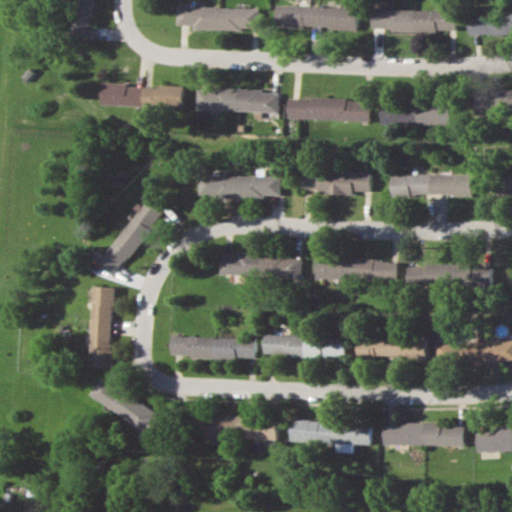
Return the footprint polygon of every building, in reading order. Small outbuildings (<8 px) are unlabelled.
[(92,0),(72,0),(71,34),(91,35),(92,0)] [(359,28),(359,7),(279,4),(278,26),(359,28)] [(177,26),(260,29),(260,8),(178,5),(177,26)] [(458,31),(458,10),(374,9),(374,29),(458,31)] [(511,12),(470,16),(472,35),(511,31),(511,12)] [(184,85),(103,83),(102,104),(184,107),(184,85)] [(197,109),(279,111),(279,90),(198,88),(197,109)] [(511,110),(511,89),(477,91),(478,111),(511,110)] [(370,120),(371,99),(290,97),(289,118),(370,120)] [(452,123),(452,102),(382,104),(383,125),(452,123)] [(372,170),(301,168),(301,191),(354,192),(354,190),(372,190),(372,170)] [(392,174),(392,195),(473,194),(473,173),(392,174)] [(282,175),(200,174),(200,195),(281,196),(282,175)] [(102,260),(119,273),(165,208),(150,197),(144,206),(142,204),(102,260)] [(221,273),(302,276),(303,255),(221,253),(221,273)] [(316,278),(398,278),(398,258),(317,258),(316,278)] [(408,264),(408,284),(493,285),(493,264),(408,264)] [(113,367),(114,286),(93,285),(92,367),(113,367)] [(345,357),(346,336),(264,333),(264,354),(345,357)] [(256,358),(257,337),(172,335),(171,355),(256,358)] [(427,336),(358,335),(358,356),(427,357),(427,336)] [(511,361),(511,340),(469,341),(470,362),(511,361)] [(459,361),(458,342),(437,343),(438,362),(459,361)] [(161,408),(99,379),(90,399),(151,428),(161,408)] [(277,417),(204,414),(203,435),(276,438),(277,417)] [(290,445),(353,446),(353,443),(370,443),(371,422),(290,420),(290,445)] [(383,443),(465,445),(465,423),(383,422),(383,443)] [(477,451),(511,449),(511,425),(496,426),(496,431),(476,432),(477,451)]
